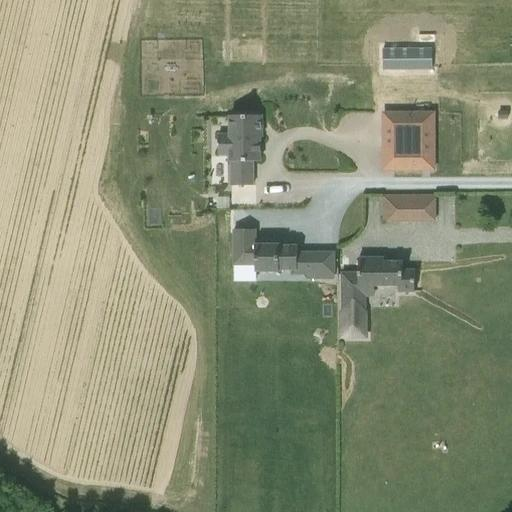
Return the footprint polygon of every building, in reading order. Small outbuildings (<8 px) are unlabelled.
[(434,115),(383,115),(383,172),(434,172),(434,115)] [(233,163),(233,187),(254,187),(254,164),(263,164),(263,141),(264,141),(265,119),(252,119),(252,118),(243,118),(243,119),(230,119),(230,137),(220,137),(220,157),(232,157),(232,163),(233,163)] [(409,197),(384,197),(384,221),(409,221),(409,197)] [(255,230),(234,230),(234,252),(255,252),(256,265),(256,272),(280,272),(280,270),(295,270),(295,275),(308,275),(308,279),(319,279),(319,254),(319,253),(298,253),(297,246),(279,246),(279,243),(255,244),(255,230)] [(359,274),(342,274),(342,275),(342,322),(360,321),(360,286),(398,286),(398,292),(415,292),(415,271),(402,271),(402,263),(384,264),(384,258),(359,259),(359,274)]
